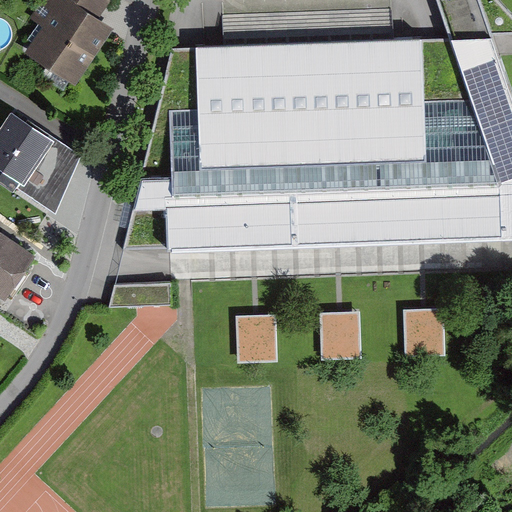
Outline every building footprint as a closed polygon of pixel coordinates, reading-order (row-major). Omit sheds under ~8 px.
[(116,27),(100,16),(110,0),(52,0),(44,13),(55,20),(34,50),(80,81),(116,27)] [(511,76),(497,34),(511,33),(511,8),(504,0),(443,0),(455,36),(178,46),(115,306),(177,303),(176,280),(511,265),(511,76)] [(56,139),(18,113),(0,139),(0,160),(28,179),(56,139)] [(36,251),(0,225),(0,290),(6,295),(36,251)] [(447,307),(413,309),(415,349),(449,347),(447,307)] [(364,310),(330,311),(332,352),(366,350),(364,310)] [(277,315),(243,316),(245,357),(279,355),(277,315)]
